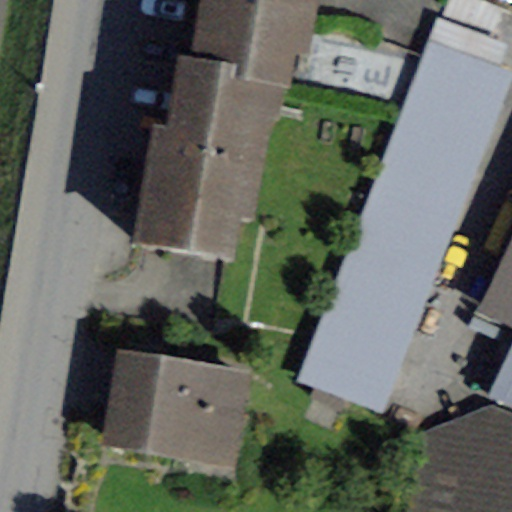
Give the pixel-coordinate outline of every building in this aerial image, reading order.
[(209,0),(197,72),(269,84),(282,87),(289,44),(302,47),(310,0),(209,0)] [(428,46),(298,382),(378,413),(509,78),(428,46)] [(248,205),(269,84),(197,72),(183,69),(172,137),(158,134),(139,246),(225,261),(236,203),(248,205)] [(511,359),(495,396),(511,403),(511,359)] [(232,457),(245,382),(126,362),(112,444),(184,456),(185,449),(232,457)] [(422,439),(410,511),(508,511),(511,490),(511,421),(489,409),(490,411),(422,439)]
